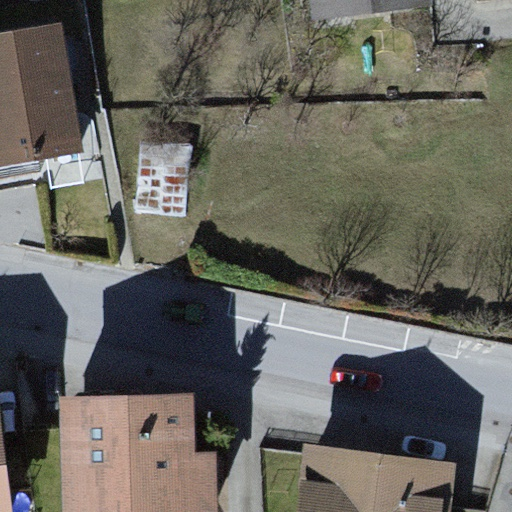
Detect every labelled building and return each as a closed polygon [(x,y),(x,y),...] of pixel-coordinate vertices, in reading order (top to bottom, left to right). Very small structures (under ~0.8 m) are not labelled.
[(433,0),(315,0),(319,33),(436,20),(433,0)] [(65,28),(0,40),(0,185),(91,168),(65,28)] [(191,400),(66,404),(69,511),(217,511),(216,455),(193,456),(191,400)] [(13,511),(0,404),(0,511),(13,511)] [(455,511),(461,466),(310,448),(302,511),(455,511)]
